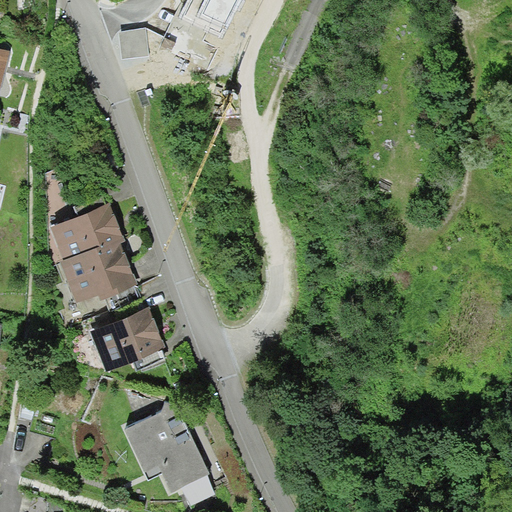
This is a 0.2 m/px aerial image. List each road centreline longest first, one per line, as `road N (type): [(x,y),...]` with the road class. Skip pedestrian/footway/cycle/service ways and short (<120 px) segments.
road 1 (residential): [(88,29),(211,351),(287,511)]
road 2 (track): [(211,351),(258,323),(275,291),(268,192),(244,101),(247,51),(272,0)]
road 3 (track): [(434,0),(455,25),(469,66),(475,121),(469,178),(440,222)]
road 4 (track): [(258,152),(318,0)]
